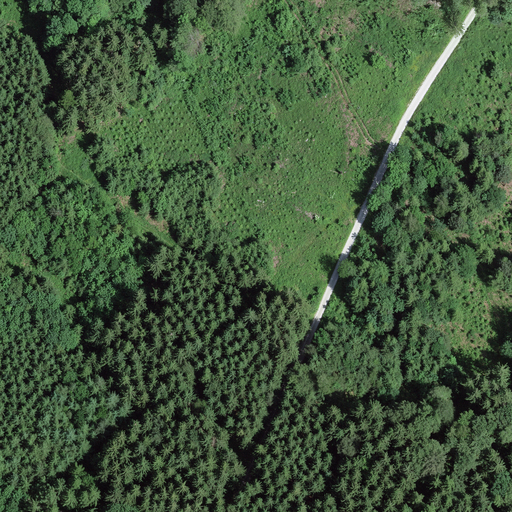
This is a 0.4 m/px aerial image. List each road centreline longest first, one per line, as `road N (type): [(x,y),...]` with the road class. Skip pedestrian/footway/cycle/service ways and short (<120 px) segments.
road 1 (track): [(476,0),(403,109),(223,511)]
road 2 (track): [(124,511),(32,511),(0,492)]
